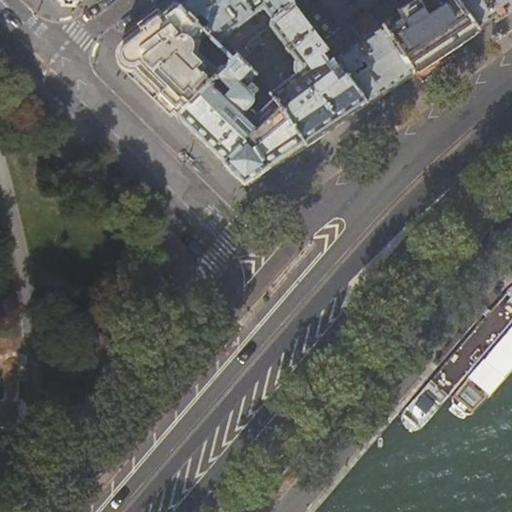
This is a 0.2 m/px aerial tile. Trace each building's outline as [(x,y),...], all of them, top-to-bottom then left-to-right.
[(290,2),(288,0),(179,0),(175,4),(206,34),(217,45),(241,27),(242,28),(256,17),(256,16),(265,10),(272,21),(293,6),(290,2)] [(292,0),(290,2),(293,6),(330,54),(348,78),(367,104),(389,89),(414,73),(382,27),(393,20),(378,0),(292,0)] [(400,16),(393,20),(382,27),(414,73),(414,72),(444,53),(478,30),(456,0),(423,0),(420,2),(419,1),(399,14),(400,16)] [(511,0),(456,0),(478,30),(509,10),(511,8),(511,0)] [(200,41),(206,34),(175,4),(155,19),(121,45),(118,60),(155,97),(177,118),(211,85),(217,79),(225,71),(222,68),(217,73),(214,71),(214,72),(198,56),(201,51),(201,47),(203,43),(200,41)] [(330,54),(293,6),(272,21),(271,22),(271,23),(271,27),(272,29),(298,66),(297,75),(270,96),(273,100),(305,145),(336,124),(367,104),(348,78),(339,84),(322,60),(330,54)] [(246,44),(250,49),(261,40),(257,35),(246,44)] [(420,81),(450,62),(444,53),(415,72),(420,81)] [(235,62),(225,71),(217,79),(224,85),(217,92),(211,85),(177,118),(210,150),(245,184),(271,167),(305,145),(273,100),(261,112),(254,105),(256,103),(256,100),(254,97),(258,93),(253,87),(248,90),(246,88),(256,78),(257,79),(258,79),(258,77),(257,76),(258,75),(238,57),(235,62)] [(99,275),(84,289),(99,304),(113,290),(99,275)]
